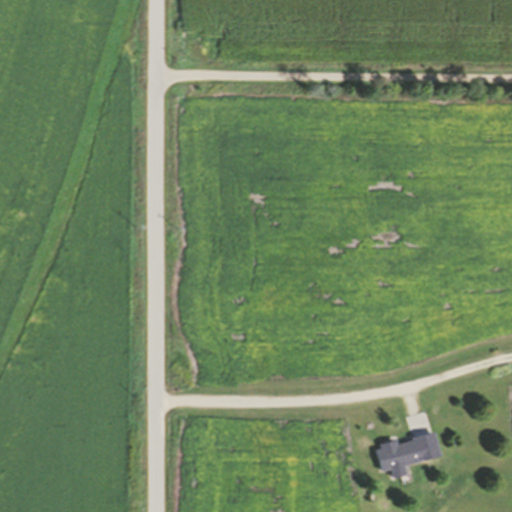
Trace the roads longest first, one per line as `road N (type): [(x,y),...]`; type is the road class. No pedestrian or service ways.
road 1 (residential): [(155,511),(154,0)]
road 2 (track): [(511,357),(407,388),(324,400),(156,403)]
road 3 (residential): [(156,72),(511,76)]
